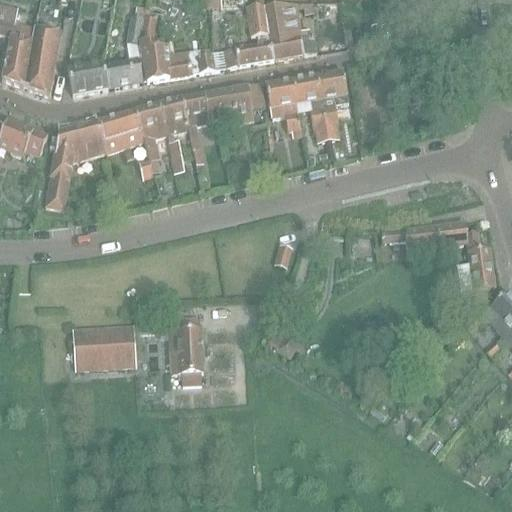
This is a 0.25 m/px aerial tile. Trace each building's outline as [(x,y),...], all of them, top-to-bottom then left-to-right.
[(1,84),(22,92),(34,32),(14,28),(18,12),(0,8),(0,39),(10,41),(1,84)] [(268,38),(274,64),(316,57),(313,39),(301,41),(295,8),(264,10),(268,38)] [(125,46),(129,65),(104,69),(108,94),(148,87),(140,45),(143,20),(144,10),(136,9),(134,19),(130,18),(125,46)] [(209,20),(238,18),(238,10),(209,12),(209,20)] [(200,77),(215,75),(209,51),(187,56),(186,54),(168,58),(168,50),(155,52),(153,43),(157,23),(143,20),(140,45),(148,87),(200,77)] [(34,32),(22,92),(49,102),(52,86),(54,86),(54,83),(53,83),(54,75),(56,75),(56,72),(55,72),(61,38),(34,32)] [(274,64),(268,38),(244,42),(245,46),(235,47),(236,52),(223,55),(226,73),(274,64)] [(108,94),(104,69),(104,66),(67,72),(72,100),(108,94)] [(317,80),(328,146),(339,144),(336,128),(333,110),(347,108),(342,75),(317,80)] [(311,113),(310,106),(316,105),(317,113),(310,114),(313,132),(316,148),(328,146),(317,80),(291,84),(295,108),(296,108),(297,115),(311,113)] [(287,136),(291,136),(292,143),(301,141),(297,115),(296,108),(295,108),(291,84),(265,89),(270,113),(271,121),(284,119),(287,136)] [(222,132),(237,129),(254,126),(252,116),(265,114),(261,88),(231,93),(216,96),(222,132)] [(216,96),(182,102),(188,133),(192,156),(200,154),(195,130),(209,127),(210,134),(222,132),(216,96)] [(167,139),(168,147),(173,177),(183,176),(178,144),(174,144),(173,138),(188,133),(182,102),(159,107),(167,139)] [(159,107),(136,113),(144,146),(167,139),(159,107)] [(136,113),(98,124),(106,157),(144,146),(136,113)] [(39,161),(47,139),(6,124),(0,139),(0,152),(23,161),(25,155),(39,161)] [(106,157),(98,124),(59,136),(44,210),(63,214),(72,167),(106,157)] [(200,154),(192,156),(196,171),(203,169),(200,154)] [(148,164),(138,167),(142,184),(152,181),(148,164)] [(485,294),(493,293),(488,253),(479,255),(477,237),(465,238),(464,228),(405,235),(381,234),(381,247),(405,244),(406,256),(466,249),(468,268),(456,270),(460,296),(472,294),(472,295),(473,295),(475,305),(486,304),(485,294)] [(274,270),(286,273),(291,253),(279,250),(274,270)] [(503,341),(511,333),(511,303),(506,297),(482,318),(503,341)] [(199,388),(199,376),(203,376),(201,322),(169,323),(171,377),(183,377),(183,389),(199,388)] [(472,339),(481,331),(474,323),(465,331),(472,339)] [(75,374),(135,370),(133,331),(73,334),(75,374)] [(511,333),(503,341),(511,352),(511,333)] [(289,363),(300,346),(284,336),(281,341),(274,337),(271,341),(270,340),(266,345),(275,351),(273,353),(289,363)] [(492,362),(501,354),(495,347),(485,354),(492,362)]
